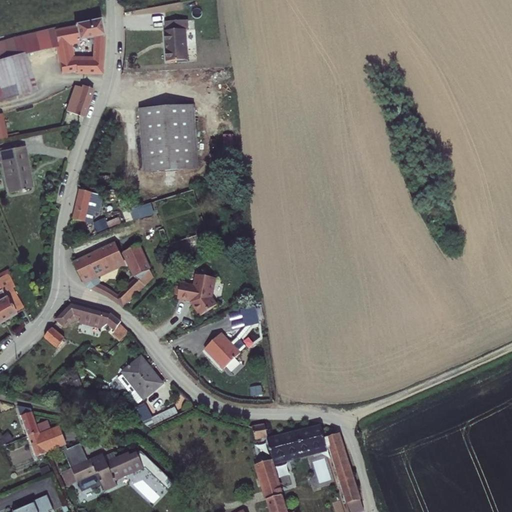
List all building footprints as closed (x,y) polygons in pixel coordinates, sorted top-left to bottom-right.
[(78,72),(101,72),(104,35),(100,18),(74,26),(74,27),(55,31),(56,41),(62,40),(63,46),(64,73),(77,70),(78,72)] [(167,60),(190,59),(188,20),(166,21),(167,60)] [(0,95),(29,88),(36,87),(30,52),(63,46),(62,40),(56,41),(55,31),(48,28),(14,37),(17,50),(0,54),(0,95)] [(0,54),(17,50),(14,37),(0,40),(0,54)] [(66,110),(85,116),(94,90),(81,86),(81,88),(74,86),(66,110)] [(143,170),(196,168),(193,107),(140,110),(143,170)] [(8,193),(36,188),(27,146),(0,151),(0,162),(1,162),(8,193)] [(87,206),(97,209),(100,200),(77,194),(70,220),(81,224),(87,206)] [(100,296),(122,307),(149,278),(135,247),(131,249),(126,239),(116,244),(132,283),(115,291),(105,286),(100,296)] [(99,275),(124,264),(116,245),(73,262),(82,282),(97,290),(102,281),(99,275)] [(0,272),(0,324),(28,311),(7,269),(0,272)] [(193,286),(180,284),(178,302),(192,304),(200,316),(217,305),(213,299),(216,280),(195,277),(193,286)] [(239,329),(258,321),(251,304),(232,312),(239,329)] [(118,324),(111,317),(70,305),(54,319),(62,328),(74,318),(106,326),(110,331),(118,324)] [(53,348),(61,340),(49,328),(41,335),(53,348)] [(225,368),(241,355),(222,333),(206,347),(225,368)] [(145,401),(165,385),(140,355),(120,372),(145,401)] [(133,419),(149,428),(172,414),(165,403),(144,415),(136,401),(126,407),(133,419)] [(25,435),(36,431),(29,410),(14,406),(25,435)] [(256,436),(270,433),(267,421),(253,425),(256,436)] [(273,464),(327,451),(324,439),(321,427),(267,440),(273,461),(273,464)] [(44,453),(65,445),(58,429),(38,436),(44,453)] [(44,453),(38,436),(36,431),(25,435),(35,462),(41,460),(39,455),(44,453)] [(348,511),(363,511),(339,434),(324,439),(348,511)] [(120,485),(116,475),(135,468),(143,464),(137,447),(116,456),(117,458),(105,463),(101,454),(88,459),(81,443),(65,450),(78,481),(99,473),(106,491),(120,485)] [(273,461),(253,466),(265,511),(286,511),(273,464),(273,461)] [(35,504),(16,511),(50,511),(53,511),(47,496),(33,502),(35,504)]
